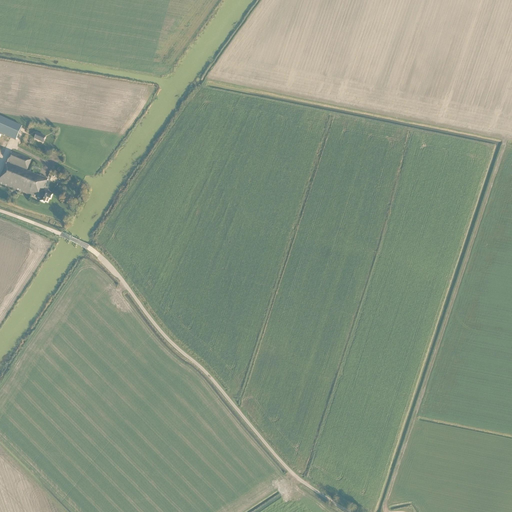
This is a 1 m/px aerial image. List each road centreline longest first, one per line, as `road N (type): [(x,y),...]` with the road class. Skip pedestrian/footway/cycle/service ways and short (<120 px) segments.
road 1 (unclassified): [(348,511),(284,465),(91,249),(0,211)]
road 2 (track): [(385,511),(505,144)]
